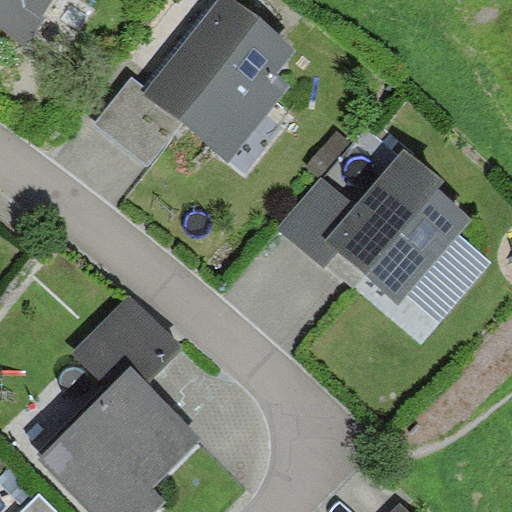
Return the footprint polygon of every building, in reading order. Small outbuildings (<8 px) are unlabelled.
[(0,0),(0,29),(11,36),(32,0),(0,0)] [(173,115),(213,148),(274,75),(263,65),(278,46),(221,0),(211,0),(139,87),(173,115)] [(132,165),(173,115),(139,87),(117,70),(77,119),(132,165)] [(327,245),(385,297),(455,219),(381,153),(337,202),(312,230),(327,245)] [(312,230),(337,202),(307,175),(264,222),(310,264),(327,245),(312,230)] [(111,384),(38,456),(94,511),(132,511),(148,496),(131,479),(184,426),(131,372),(158,346),(118,306),(75,348),(111,384)] [(60,511),(28,479),(0,507),(0,511),(60,511)] [(399,511),(383,497),(368,511),(399,511)]
